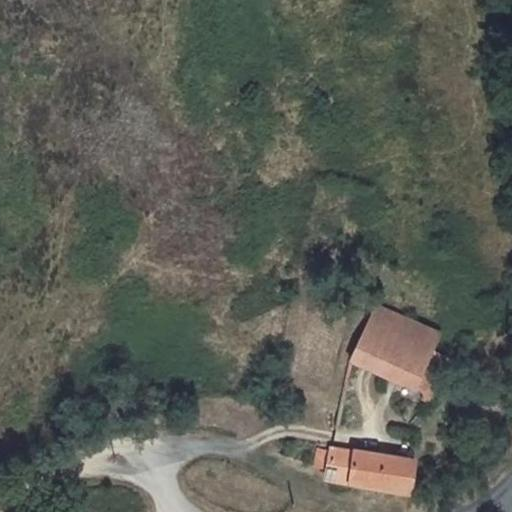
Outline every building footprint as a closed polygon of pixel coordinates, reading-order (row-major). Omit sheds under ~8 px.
[(440,335),(376,307),(368,323),(431,352),(440,335)] [(431,396),(440,376),(448,360),(431,352),(368,323),(351,359),(425,393),(431,396)] [(421,400),(428,403),(431,396),(425,393),(421,400)] [(332,447),(331,452),(327,470),(326,478),(410,495),(415,460),(414,460),(332,447)] [(314,467),(327,470),(331,452),(318,449),(314,467)]
